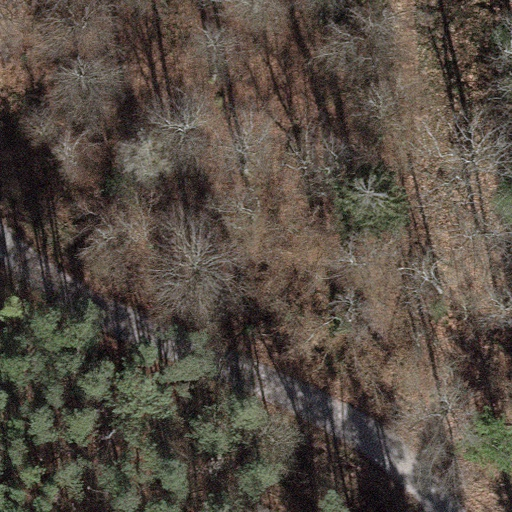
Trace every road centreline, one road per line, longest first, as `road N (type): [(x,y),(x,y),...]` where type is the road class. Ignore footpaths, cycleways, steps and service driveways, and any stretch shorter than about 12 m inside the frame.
road 1 (track): [(0,148),(103,276),(346,413),(451,511)]
road 2 (track): [(346,413),(437,0)]
